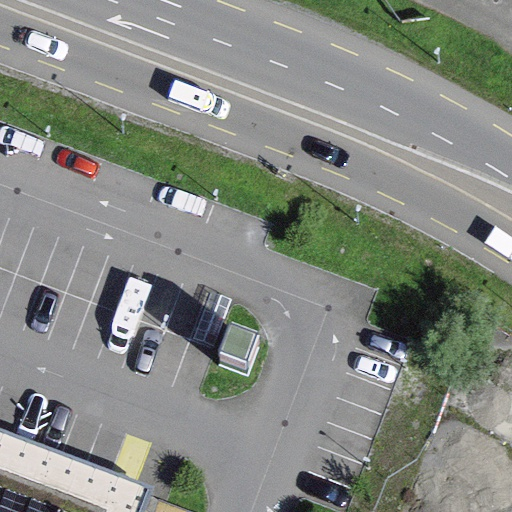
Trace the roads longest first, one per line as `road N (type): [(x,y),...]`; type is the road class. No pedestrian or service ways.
road 1 (primary): [(0,28),(388,178),(511,251)]
road 2 (primary): [(511,154),(120,0)]
